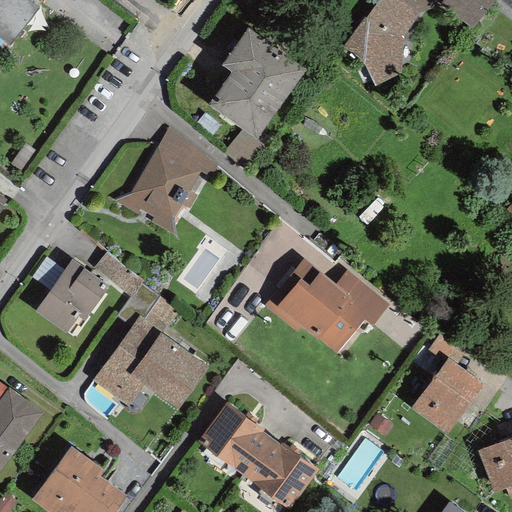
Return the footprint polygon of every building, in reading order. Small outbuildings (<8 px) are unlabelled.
[(0,0),(0,39),(9,46),(12,42),(38,8),(27,0),(0,0)] [(444,0),(378,0),(365,18),(364,17),(342,47),(362,61),(374,87),(399,76),(402,37),(417,15),(441,5),(444,0)] [(493,0),(498,0),(511,10),(511,0),(444,0),(441,5),(472,28),(493,0)] [(242,129),(256,140),(306,69),(257,36),(247,28),(222,64),(232,71),(208,106),(242,129)] [(218,166),(168,126),(156,148),(200,171),(211,177),(218,166)] [(256,140),(242,129),(222,154),(246,172),(265,147),(256,140)] [(200,171),(156,148),(130,195),(115,201),(136,214),(139,209),(153,217),(150,223),(175,236),(173,218),(181,206),(188,208),(196,195),(188,191),(200,171)] [(143,280),(106,251),(93,268),(130,297),(141,284),(143,280)] [(49,290),(63,271),(45,258),(31,277),(49,290)] [(334,285),(302,259),(269,300),(264,305),(296,333),(301,326),(334,353),(362,319),(368,312),(334,285)] [(97,286),(101,281),(71,260),(63,271),(49,290),(34,312),(65,334),(77,317),(83,322),(105,291),(97,286)] [(346,270),(334,285),(368,312),(362,319),(371,326),(389,304),(346,270)] [(159,297),(141,284),(130,297),(116,317),(130,327),(139,315),(144,318),(159,297)] [(176,315),(159,297),(144,318),(162,331),(176,315)] [(127,406),(143,384),(177,409),(208,367),(160,333),(162,331),(144,318),(139,315),(130,327),(92,380),(127,406)] [(465,351),(439,333),(427,350),(444,362),(447,358),(456,364),(465,351)] [(444,362),(410,408),(446,434),(483,385),(456,364),(447,358),(444,362)] [(0,471),(42,414),(8,389),(0,399),(0,471)] [(247,412),(244,416),(226,403),(197,442),(242,476),(270,438),(262,433),(264,431),(255,424),(258,420),(247,412)] [(280,445),(270,438),(242,476),(288,510),(317,471),(298,457),(301,452),(290,445),(288,448),(281,443),(280,445)] [(511,438),(477,451),(492,493),(505,488),(511,485),(511,438)] [(114,511),(126,496),(99,477),(103,470),(71,447),(31,500),(47,511),(64,511),(65,511),(114,511)] [(0,511),(8,511),(16,502),(5,493),(0,499),(0,511)] [(461,511),(448,502),(440,511),(461,511)]
